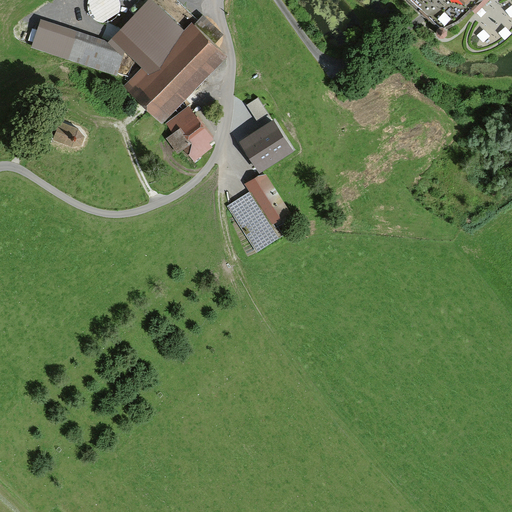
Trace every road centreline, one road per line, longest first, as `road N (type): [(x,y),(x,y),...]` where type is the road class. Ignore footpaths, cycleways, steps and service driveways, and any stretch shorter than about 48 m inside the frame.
road 1 (track): [(420,511),(317,394),(239,275),(220,206),(223,140)]
road 2 (unclassified): [(0,166),(106,213),(149,208),(181,193),(223,140),(232,65),(220,0)]
